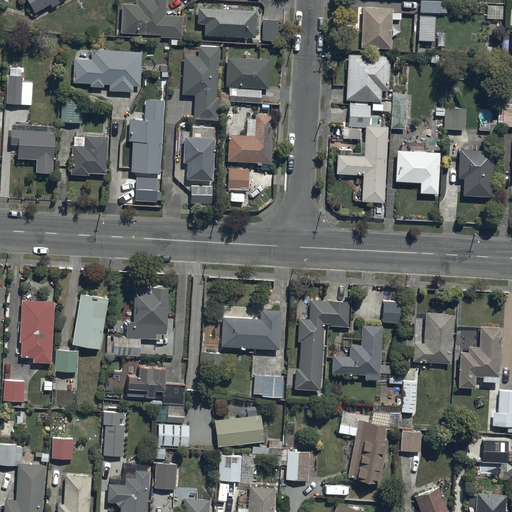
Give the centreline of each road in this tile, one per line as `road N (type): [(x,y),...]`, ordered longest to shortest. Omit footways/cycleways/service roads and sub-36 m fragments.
road 1 (tertiary): [(299,247),(0,230)]
road 2 (residential): [(299,247),(311,0)]
road 3 (tertiary): [(511,258),(299,247)]
